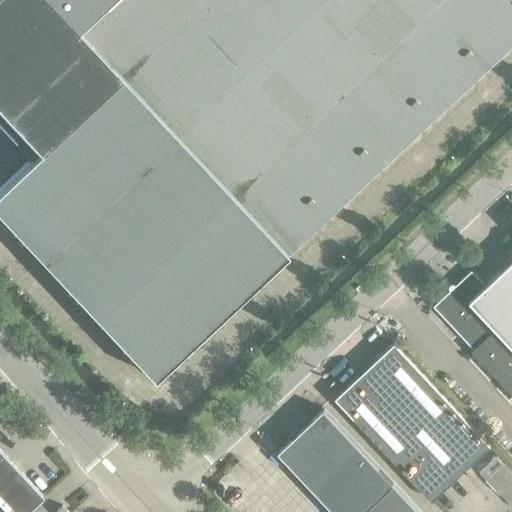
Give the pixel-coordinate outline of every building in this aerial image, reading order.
[(511,384),(511,261),(488,283),(474,268),(436,304),(478,349),(479,348),(511,384)] [(395,341),(386,349),(337,395),(433,499),(492,445),(395,341)] [(423,511),(395,482),(325,407),(280,450),(338,511),(423,511)] [(0,511),(22,511),(43,493),(0,447),(0,511)] [(511,505),(511,468),(498,453),(480,470),(511,505)] [(56,510),(57,511),(67,511),(70,510),(63,503),(56,510)]
